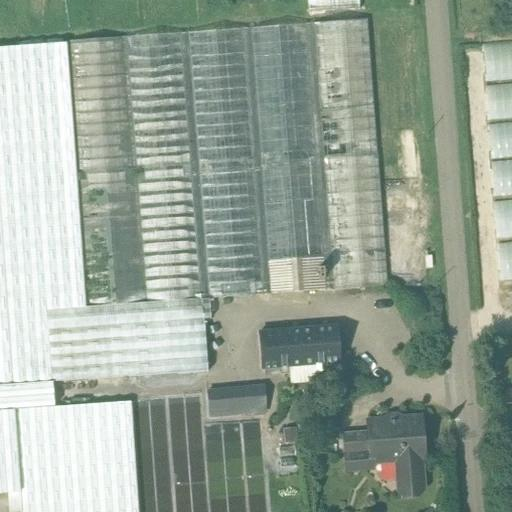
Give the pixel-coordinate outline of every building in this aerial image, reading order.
[(359,0),(306,0),(307,12),(360,9),(359,0)] [(67,44),(0,48),(0,411),(15,411),(54,408),(52,383),(178,373),(178,374),(206,372),(201,300),(387,286),(387,283),(387,275),(367,20),(67,42),(67,44)] [(511,38),(483,40),(485,79),(511,77),(511,38)] [(487,117),(511,115),(511,80),(485,82),(487,117)] [(492,156),(511,154),(511,119),(489,121),(492,156)] [(413,130),(399,131),(403,179),(417,178),(413,130)] [(493,192),(511,191),(511,157),(491,158),(493,192)] [(405,192),(386,194),(388,222),(407,220),(405,192)] [(511,201),(498,202),(504,323),(511,322),(511,201)] [(399,229),(390,229),(391,253),(401,252),(399,229)] [(391,253),(390,253),(392,275),(387,275),(387,283),(404,281),(402,252),(391,253)] [(335,328),(261,333),(263,367),(337,362),(335,328)] [(264,390),(210,394),(212,417),(266,413),(264,390)] [(54,408),(15,411),(21,511),(138,511),(130,402),(54,408)] [(420,418),(400,420),(398,418),(388,418),(386,421),(368,422),(369,433),(371,463),(372,463),(395,461),(397,491),(402,495),(419,494),(423,489),(421,459),(423,459),(420,418)] [(369,433),(343,435),(346,471),(373,469),(372,463),(371,463),(369,433)]
